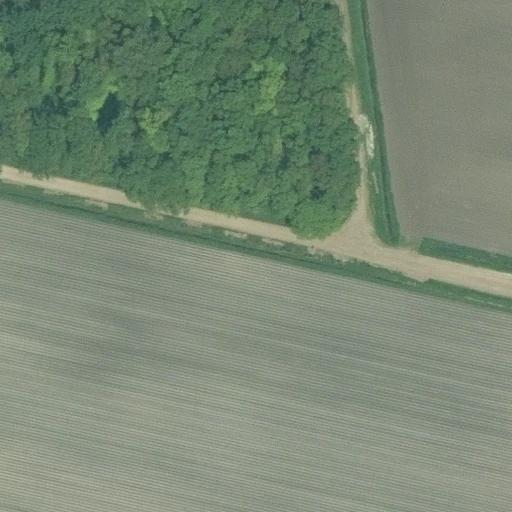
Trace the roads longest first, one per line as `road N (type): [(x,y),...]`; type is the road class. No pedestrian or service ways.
road 1 (track): [(0,173),(362,254)]
road 2 (track): [(362,254),(336,0)]
road 3 (track): [(511,287),(362,254)]
